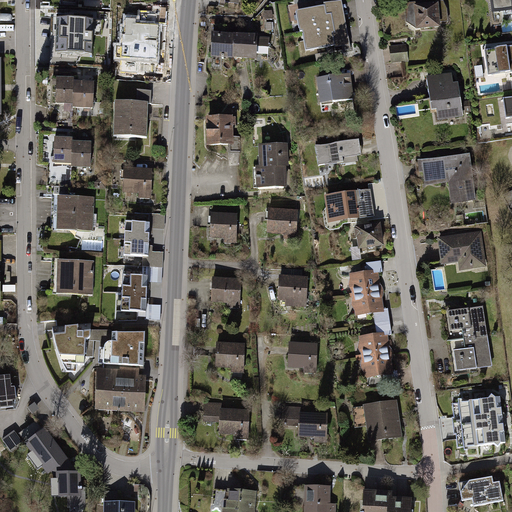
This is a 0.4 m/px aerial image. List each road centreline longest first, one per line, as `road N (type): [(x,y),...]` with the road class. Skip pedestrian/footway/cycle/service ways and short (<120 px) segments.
road 1 (residential): [(21,0),(24,326),(33,369),(103,461),(165,469)]
road 2 (residential): [(363,0),(435,511)]
road 3 (secondary): [(188,0),(165,469)]
